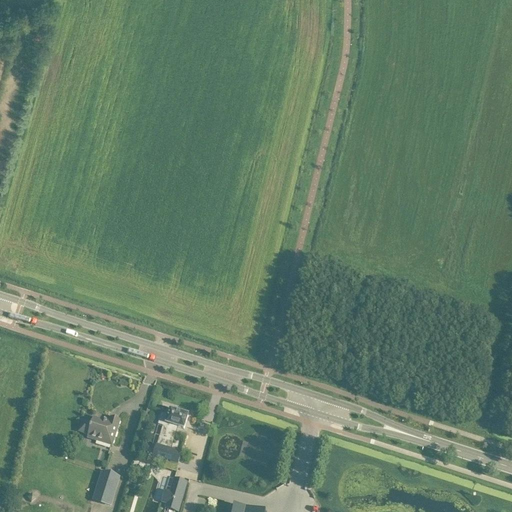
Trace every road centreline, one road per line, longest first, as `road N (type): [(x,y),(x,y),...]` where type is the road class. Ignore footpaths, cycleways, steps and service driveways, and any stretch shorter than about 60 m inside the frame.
road 1 (secondary): [(423,440),(354,408),(0,294)]
road 2 (secondary): [(0,312),(356,426),(423,440)]
